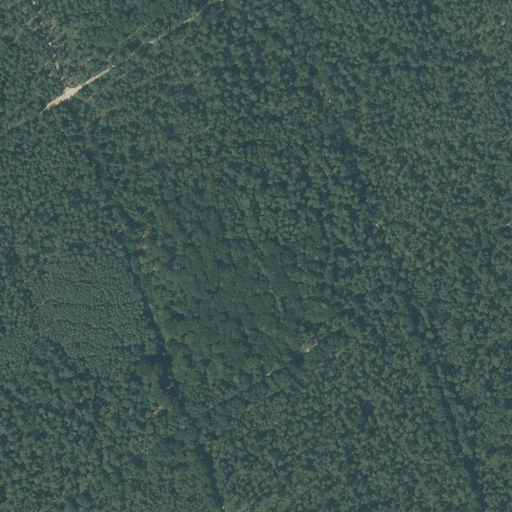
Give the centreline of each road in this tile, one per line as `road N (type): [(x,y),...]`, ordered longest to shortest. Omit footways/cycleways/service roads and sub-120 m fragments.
road 1 (track): [(293,0),(487,511)]
road 2 (track): [(66,94),(224,511)]
road 3 (track): [(48,511),(402,286)]
road 4 (track): [(212,0),(0,135)]
road 5 (track): [(508,223),(402,286)]
